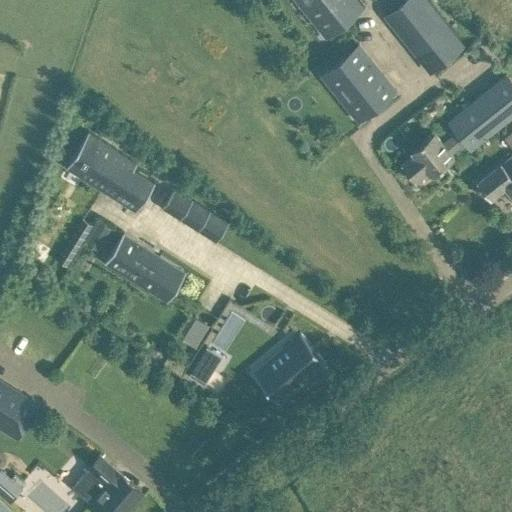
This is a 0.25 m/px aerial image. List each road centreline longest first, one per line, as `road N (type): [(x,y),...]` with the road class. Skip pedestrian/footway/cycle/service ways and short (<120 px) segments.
road 1 (residential): [(425,83),(361,137),(471,306)]
road 2 (residential): [(167,223),(391,366)]
road 3 (unclassified): [(211,511),(391,366)]
